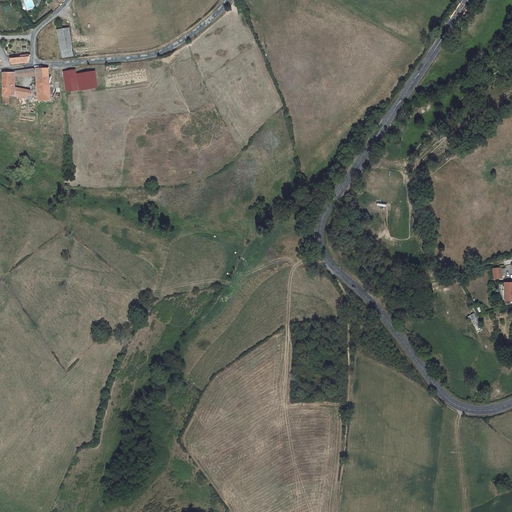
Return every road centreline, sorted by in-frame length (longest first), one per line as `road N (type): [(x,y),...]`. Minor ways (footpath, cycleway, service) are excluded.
road 1 (tertiary): [(511,402),(466,408),(445,397),(320,242),(327,210),(468,0)]
road 2 (unclassified): [(34,66),(162,51),(227,0)]
